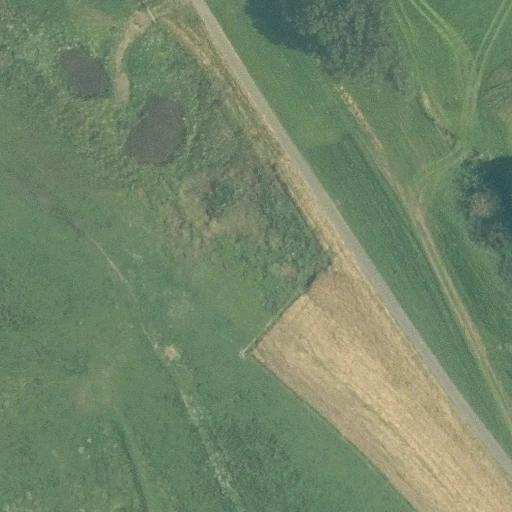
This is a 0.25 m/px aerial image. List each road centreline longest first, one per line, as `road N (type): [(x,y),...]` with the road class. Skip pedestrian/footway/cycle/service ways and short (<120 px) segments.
road 1 (track): [(511,465),(420,347),(197,0)]
road 2 (track): [(511,429),(428,244)]
